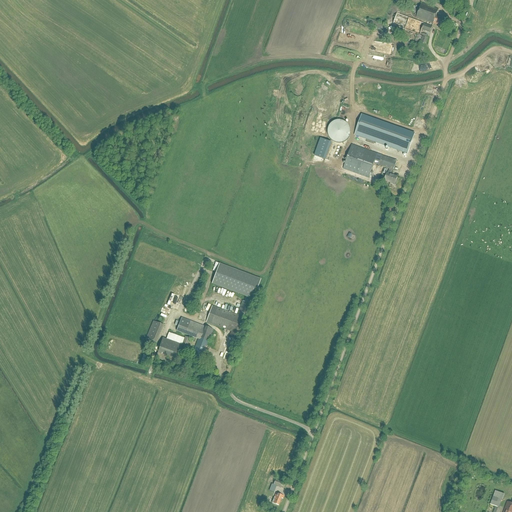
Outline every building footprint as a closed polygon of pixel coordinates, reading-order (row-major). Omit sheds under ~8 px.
[(442,27),(445,20),(436,16),(438,10),(422,4),(416,18),(436,25),(436,24),(442,27)] [(426,37),(426,35),(421,34),(422,30),(430,33),(432,27),(397,14),(393,26),(417,35),(414,44),(414,45),(413,45),(412,46),(410,45),(409,49),(416,51),(416,50),(421,51),(424,44),(426,44),(428,38),(426,37)] [(384,32),(386,26),(370,19),(367,25),(384,32)] [(408,41),(410,34),(395,29),(393,36),(408,41)] [(362,116),(355,135),(408,154),(415,134),(362,116)] [(342,121),(340,121),(338,121),(336,121),(335,122),(333,123),(331,124),(330,125),(329,127),(328,129),(328,131),(328,133),(328,134),(329,136),(330,138),(331,140),(332,141),(334,142),(336,143),(338,143),(339,142),(341,142),(343,141),(344,140),(346,138),(347,136),(347,135),(348,133),(348,131),(348,129),(347,127),(346,125),(345,124),(344,123),(342,121)] [(321,139),(315,156),(323,159),(330,142),(321,139)] [(397,181),(396,181),(397,177),(392,175),(394,171),(400,173),(404,163),(394,160),(390,158),(383,156),(377,154),(352,145),(343,169),(369,178),(374,164),(389,169),(388,174),(387,173),(384,181),(392,183),(392,184),(396,185),(397,181)] [(261,280),(219,264),(211,284),(253,300),(261,280)] [(238,342),(252,305),(242,301),(237,315),(212,306),(206,323),(231,332),(228,338),(238,342)] [(213,330),(190,322),(181,318),(176,331),(185,335),(198,339),(191,358),(198,361),(202,362),(205,356),(202,355),(203,353),(203,354),(205,350),(203,349),(204,346),(206,347),(208,340),(209,340),(213,330)] [(153,321),(146,338),(156,342),(163,325),(153,321)] [(187,347),(190,339),(185,337),(182,346),(187,347)] [(220,352),(224,353),(228,341),(224,339),(220,352)] [(161,346),(158,353),(177,359),(179,352),(161,346)] [(490,505),(491,506),(495,507),(493,511),(499,511),(500,509),(500,508),(505,495),(495,491),(490,505)] [(283,499),(284,496),(276,493),(272,503),(278,506),(281,499),(283,499)] [(511,511),(511,502),(511,504),(507,502),(503,511),(511,511)]
